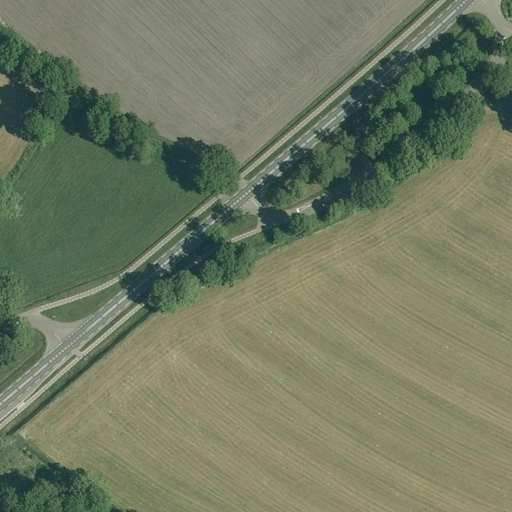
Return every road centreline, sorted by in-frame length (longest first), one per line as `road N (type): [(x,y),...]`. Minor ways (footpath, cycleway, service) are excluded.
road 1 (unclassified): [(250,194),(266,213),(295,215),(400,156),(488,78),(501,28)]
road 2 (secondary): [(250,194),(466,0)]
road 3 (secondary): [(71,345),(250,194)]
